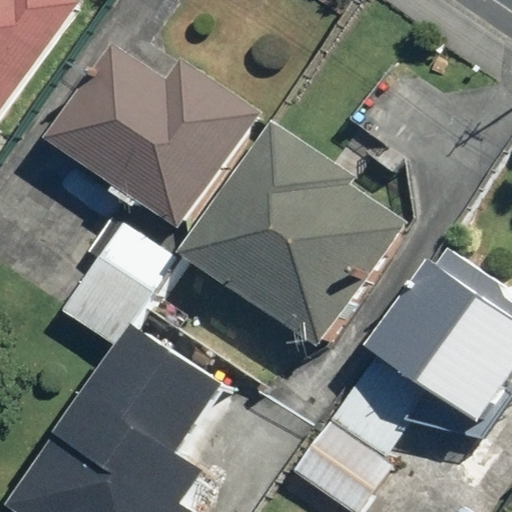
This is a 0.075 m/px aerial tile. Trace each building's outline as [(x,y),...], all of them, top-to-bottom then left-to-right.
[(0,0),(0,137),(90,3),(86,0),(0,0)] [(48,144),(181,231),(260,113),(179,60),(166,80),(113,45),(48,144)] [(160,293),(216,330),(241,292),(328,349),(412,222),(355,185),(362,175),(275,118),(160,293)] [(57,307),(116,345),(175,254),(116,216),(57,307)] [(437,390),(497,429),(511,406),(511,280),(461,248),(448,267),(439,262),(341,415),(397,451),(437,390)] [(133,325),(14,503),(26,511),(186,511),(174,504),(197,470),(171,454),(219,382),(133,325)] [(302,474),(359,511),(372,511),(405,464),(339,420),(302,474)]
